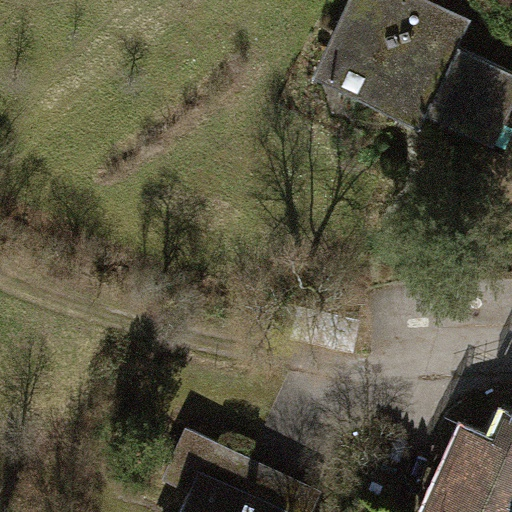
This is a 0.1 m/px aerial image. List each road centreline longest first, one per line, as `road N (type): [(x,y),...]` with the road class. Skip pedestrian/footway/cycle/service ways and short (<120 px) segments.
road 1 (track): [(0,274),(118,326),(367,371)]
road 2 (residential): [(511,351),(367,371)]
